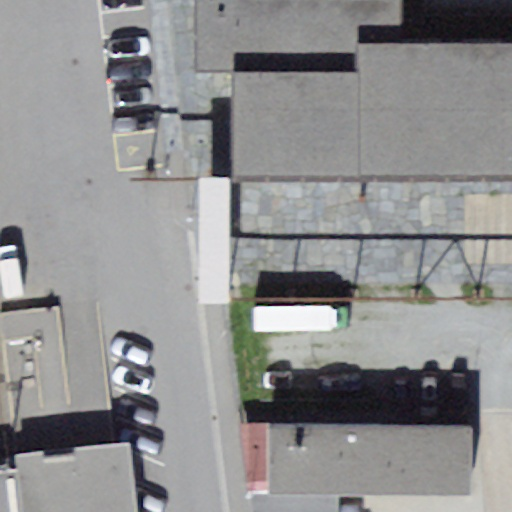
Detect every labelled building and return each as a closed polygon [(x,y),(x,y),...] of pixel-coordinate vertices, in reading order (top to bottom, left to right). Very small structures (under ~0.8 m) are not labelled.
[(403,0),(196,0),(196,72),(234,72),(361,73),(361,48),(403,48),(403,0)] [(511,181),(511,46),(403,48),(361,48),(361,73),(362,183),(511,181)] [(235,184),(362,183),(361,73),(234,72),(235,184)] [(270,426),(270,494),(468,494),(468,427),(270,426)] [(136,511),(129,444),(117,445),(16,456),(18,471),(22,511),(136,511)] [(22,511),(18,471),(0,472),(0,511),(22,511)]
